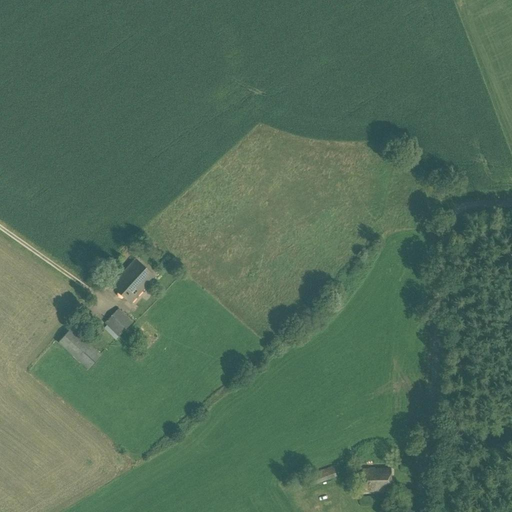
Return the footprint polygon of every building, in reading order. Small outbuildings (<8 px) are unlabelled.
[(110,286),(130,304),(155,277),(135,259),(110,286)] [(104,323),(118,337),(132,322),(118,308),(104,323)] [(58,343),(88,370),(101,355),(71,328),(58,343)] [(310,475),(314,485),(336,476),(332,467),(310,475)] [(362,470),(362,492),(391,491),(390,469),(362,470)] [(334,479),(318,484),(320,490),(336,484),(334,479)]
